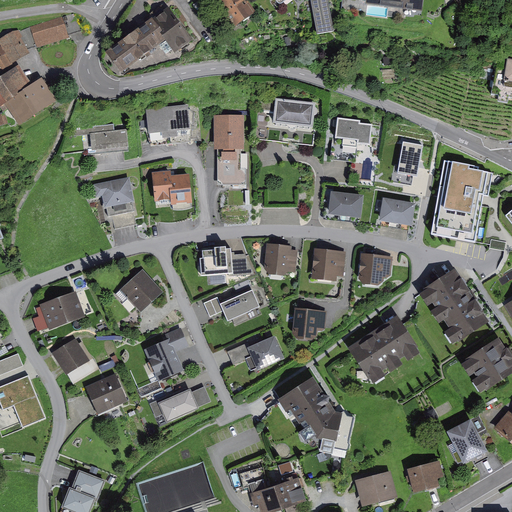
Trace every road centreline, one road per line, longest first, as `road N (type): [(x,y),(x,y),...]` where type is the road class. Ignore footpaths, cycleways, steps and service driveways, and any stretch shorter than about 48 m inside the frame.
road 1 (tertiary): [(511,160),(287,71),(230,67),(99,86),(88,71),(90,50),(124,0)]
road 2 (residential): [(166,242),(354,235),(420,252),(419,282)]
road 3 (residential): [(46,511),(62,414),(0,296)]
road 4 (residential): [(166,242),(235,414)]
road 5 (residential): [(0,296),(166,242)]
